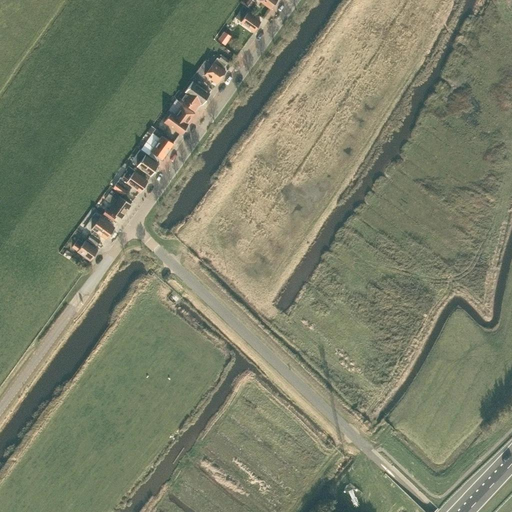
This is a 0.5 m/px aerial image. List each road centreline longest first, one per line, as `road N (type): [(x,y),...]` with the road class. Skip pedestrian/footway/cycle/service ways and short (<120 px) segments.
road 1 (unclassified): [(372,453),(133,225)]
road 2 (tertiary): [(133,225),(294,0)]
road 3 (tertiary): [(0,407),(133,225)]
